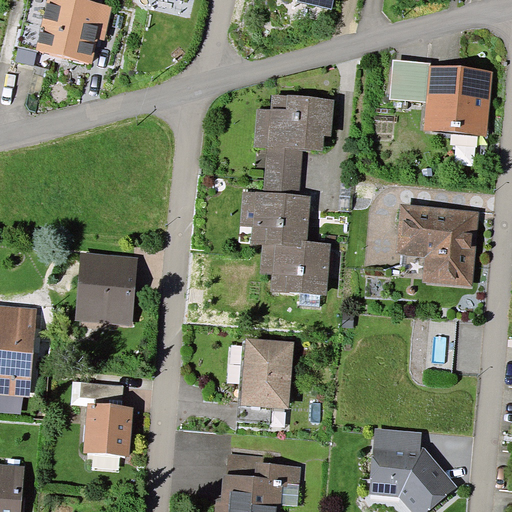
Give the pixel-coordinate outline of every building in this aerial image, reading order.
[(334,0),(301,0),(301,2),(333,8),(334,0)] [(102,43),(107,17),(51,6),(41,58),(89,67),(94,41),(102,43)] [(427,67),(391,65),(389,106),(425,108),(427,67)] [(485,83),(456,81),(450,80),(450,74),(430,73),(427,103),(433,104),(431,129),(452,131),(451,134),(459,134),(459,131),(481,133),(485,83)] [(270,138),(269,149),(296,152),(296,151),(308,152),(309,153),(317,146),(317,138),(325,138),(328,107),(273,102),(272,118),(259,117),(258,137),(270,138)] [(294,168),(296,152),(269,149),(268,166),(294,168)] [(268,166),(267,183),(293,185),(294,168),(268,166)] [(267,183),(265,199),(292,201),(293,185),(267,183)] [(277,248),(277,247),(300,249),(302,222),(295,222),(296,217),(298,217),(306,210),(299,202),(292,201),(265,199),(257,199),(253,246),(277,248)] [(470,284),(475,219),(407,214),(404,254),(440,257),(438,282),(470,284)] [(324,254),(317,246),(309,253),(309,250),(300,250),(300,249),(277,247),(277,248),(273,293),(298,295),(297,308),(317,310),(318,297),(320,297),(324,254)] [(131,265),(82,261),(78,312),(127,316),(131,265)] [(30,316),(0,313),(0,384),(25,386),(30,331),(29,331),(30,316)] [(287,353),(249,350),(244,409),(283,412),(287,353)] [(123,460),(127,413),(89,410),(85,457),(123,460)] [(408,511),(411,511),(441,487),(421,464),(418,466),(408,453),(409,436),(370,433),(366,480),(383,482),(408,511)] [(260,463),(230,460),(224,460),(224,461),(230,461),(229,481),(224,481),(222,509),(228,509),(227,511),(274,511),(278,469),(260,468),(260,463)] [(0,511),(15,511),(19,474),(0,472),(0,511)]
